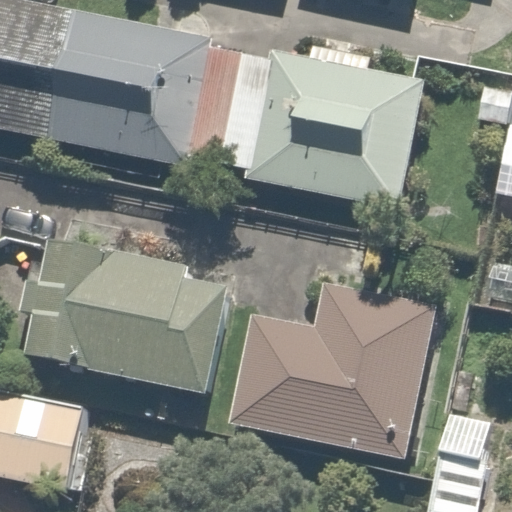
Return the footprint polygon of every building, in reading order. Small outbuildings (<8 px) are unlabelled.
[(448,95),(0,6),(0,137),(423,222),(448,95)] [(252,290),(57,249),(34,364),(228,404),(252,290)] [(511,321),(511,262),(500,259),(486,315),(511,321)] [(426,466),(451,307),(344,290),(336,334),(265,322),(247,437),(426,466)] [(108,417),(3,396),(0,409),(0,485),(91,504),(108,417)] [(492,511),(498,477),(457,470),(450,511),(492,511)]
